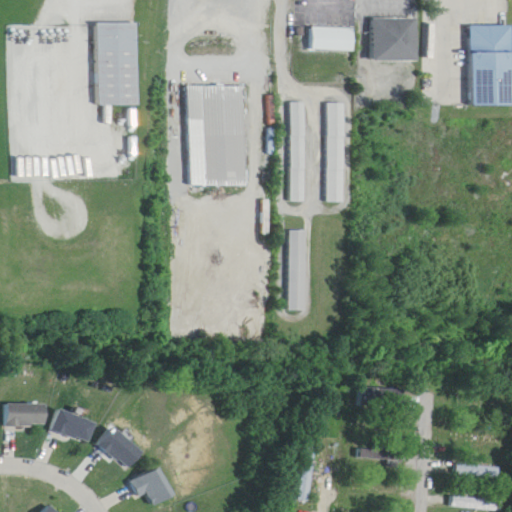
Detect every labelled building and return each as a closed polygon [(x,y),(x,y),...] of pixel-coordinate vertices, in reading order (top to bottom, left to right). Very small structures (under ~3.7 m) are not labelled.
[(503,11),(459,11),(460,91),(504,91),(503,11)] [(417,63),(417,19),(373,19),(373,63),(417,63)] [(140,25),(98,25),(98,107),(140,107),(140,25)] [(356,52),(356,29),(313,29),(313,52),(356,52)] [(189,188),(245,188),(245,88),(189,88),(189,188)] [(306,104),(290,103),(290,204),(305,204),(306,104)] [(325,204),(344,204),(345,105),(326,105),(325,204)] [(289,232),(288,311),(305,311),(306,232),(289,232)] [(359,407),(400,407),(400,389),(359,389),(359,407)] [(458,409),(505,411),(506,400),(458,398),(458,409)] [(5,405),(5,426),(46,426),(46,405),(5,405)] [(96,420),(57,412),(52,434),(91,442),(96,420)] [(449,445),(500,446),(500,435),(449,434),(449,445)] [(310,502),(316,450),(304,448),(298,501),(310,502)] [(357,460),(385,460),(385,451),(357,451),(357,460)] [(453,477),(495,479),(495,468),(454,465),(453,477)] [(128,481),(135,498),(144,495),(149,507),(173,496),(160,467),(128,481)] [(400,493),(400,484),(356,484),(356,493),(400,493)] [(449,507),(485,511),(496,511),(498,502),(451,496),(449,507)]
